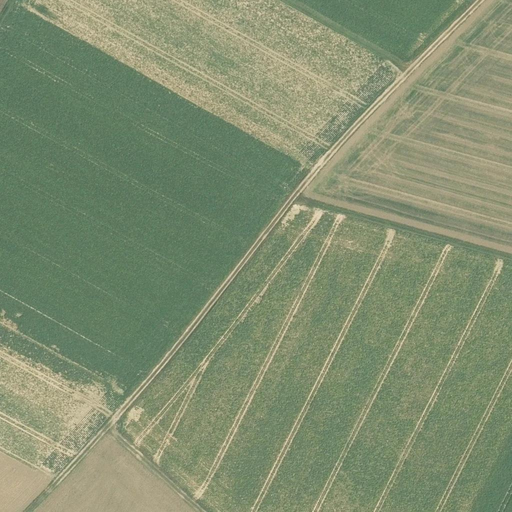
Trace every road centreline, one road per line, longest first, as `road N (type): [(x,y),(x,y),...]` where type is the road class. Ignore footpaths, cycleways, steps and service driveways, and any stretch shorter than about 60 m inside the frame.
road 1 (track): [(479,0),(326,156),(157,368),(25,511)]
road 2 (track): [(511,258),(292,197)]
road 3 (track): [(408,71),(282,0)]
road 4 (track): [(201,511),(105,425)]
